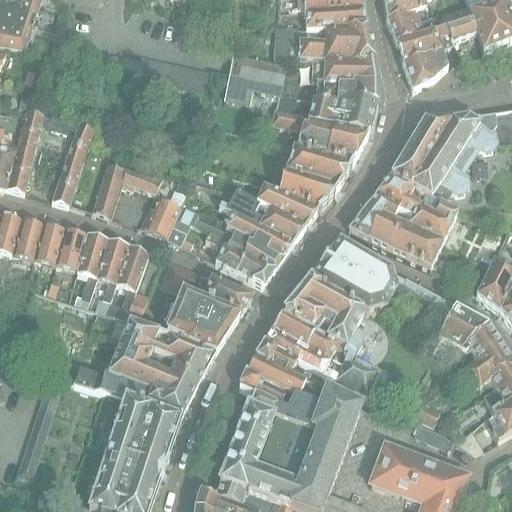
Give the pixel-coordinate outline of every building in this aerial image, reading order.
[(0,0),(0,53),(23,57),(39,7),(26,3),(28,0),(0,0)] [(303,0),(303,16),(362,14),(358,0),(303,0)] [(383,0),(382,0),(386,24),(425,14),(423,3),(436,0),(383,0)] [(511,46),(511,28),(503,4),(501,0),(468,0),(463,2),(467,13),(468,16),(470,24),(476,39),(482,57),(511,46)] [(511,0),(501,0),(503,4),(511,28),(511,0)] [(186,53),(197,53),(198,53),(200,36),(198,36),(200,12),(189,12),(186,53)] [(470,24),(468,16),(467,13),(441,22),(445,32),(445,33),(448,43),(450,48),(476,39),(470,24)] [(303,16),(303,17),(305,17),(305,22),(305,34),(365,34),(362,14),(303,16)] [(425,14),(386,24),(386,25),(396,48),(432,37),(445,33),(433,37),(422,15),(425,14)] [(275,33),(274,49),(369,51),(365,34),(305,34),(298,34),(275,33)] [(432,37),(396,48),(402,67),(440,54),(441,56),(447,54),(444,44),(448,43),(445,33),(432,37)] [(200,36),(198,53),(209,54),(210,37),(200,36)] [(369,51),(274,49),(273,66),(312,67),(372,68),(369,51)] [(51,51),(50,62),(109,72),(109,73),(137,77),(140,63),(51,51)] [(440,54),(402,67),(412,97),(434,85),(447,73),(441,56),(440,54)] [(140,63),(137,77),(135,87),(147,89),(152,65),(140,62),(140,63)] [(152,65),(147,89),(158,92),(164,67),(152,65)] [(164,67),(158,92),(170,94),(175,70),(164,67)] [(349,106),(376,109),(377,91),(373,68),(372,69),(372,68),(312,67),(310,90),(317,91),(316,105),(316,106),(347,112),(349,106)] [(175,70),(170,94),(182,97),(187,72),(175,70)] [(187,72),(182,97),(194,99),(199,75),(187,72)] [(32,91),(36,77),(27,75),(24,89),(32,91)] [(199,75),(194,99),(205,102),(211,76),(210,76),(210,77),(199,75)] [(223,105),(273,117),(275,117),(301,125),(305,105),(305,103),(279,100),(281,91),(229,80),(223,105)] [(368,140),(376,109),(349,106),(347,112),(316,106),(316,105),(312,104),(308,127),(368,140)] [(0,192),(6,194),(17,152),(26,116),(16,155),(0,152),(0,144),(3,132),(0,131),(0,192)] [(26,116),(17,152),(34,158),(40,131),(48,134),(50,129),(58,132),(60,126),(26,116)] [(275,117),(273,117),(270,131),(298,137),(299,133),(303,134),(296,156),(351,172),(368,140),(308,127),(301,125),(275,117)] [(511,129),(507,117),(494,119),(495,130),(491,137),(495,141),(496,149),(511,149),(511,129)] [(424,126),(392,181),(444,210),(451,198),(455,201),(464,199),(469,191),(467,183),(461,178),(476,154),(483,158),(491,156),(496,149),(495,141),(491,137),(495,130),(494,119),(453,125),(426,126),(425,127),(424,126)] [(60,126),(58,132),(66,134),(65,139),(73,141),(64,168),(81,174),(94,136),(60,126)] [(17,152),(6,194),(24,199),(34,158),(17,152)] [(285,178),(277,199),(317,217),(318,218),(333,201),(351,172),(296,156),(293,156),(285,178)] [(121,192),(127,172),(109,166),(92,219),(110,225),(121,192)] [(81,174),(64,168),(51,207),(68,212),(81,174)] [(155,200),(162,185),(139,176),(139,177),(127,172),(121,192),(132,196),(134,192),(155,200)] [(391,183),(377,201),(413,219),(406,234),(442,249),(457,218),(443,210),(444,210),(392,181),(391,183)] [(144,236),(165,245),(180,211),(186,197),(193,199),(196,187),(188,185),(187,189),(182,187),(177,198),(176,197),(171,211),(157,205),(153,213),(144,236)] [(236,191),(233,197),(235,198),(236,198),(259,210),(305,234),(317,217),(277,199),(277,200),(262,193),(258,203),(251,201),(252,198),(236,191)] [(220,209),(218,212),(226,215),(292,251),(305,234),(259,210),(236,198),(235,198),(233,197),(233,198),(234,199),(228,212),(220,209)] [(413,219),(377,201),(349,238),(429,276),(442,249),(406,234),(413,219)] [(138,234),(144,236),(153,213),(148,211),(138,234)] [(180,211),(165,245),(166,245),(166,246),(180,252),(183,243),(190,229),(192,230),(208,238),(225,247),(227,243),(231,245),(228,250),(273,278),(292,251),(226,215),(218,212),(217,213),(224,217),(222,221),(230,224),(224,234),(234,239),(232,241),(212,230),(196,223),(197,219),(180,211)] [(1,222),(0,223),(0,258),(10,261),(21,227),(1,222)] [(21,227),(10,261),(32,265),(43,232),(21,227)] [(43,232),(32,265),(55,270),(65,236),(43,232)] [(65,236),(55,270),(75,275),(86,241),(65,236)] [(225,247),(208,238),(204,247),(215,253),(217,249),(222,252),(214,269),(219,272),(219,273),(227,278),(228,277),(261,294),(273,278),(228,250),(231,245),(227,243),(225,247)] [(76,301),(75,308),(86,313),(87,311),(96,283),(95,283),(107,247),(86,241),(75,275),(77,276),(76,277),(88,281),(80,302),(76,301)] [(183,243),(180,252),(190,256),(193,248),(183,243)] [(95,283),(96,283),(108,288),(102,304),(97,303),(94,316),(104,319),(110,307),(116,291),(115,290),(129,253),(127,253),(107,247),(95,283)] [(309,288),(363,319),(365,320),(386,315),(392,303),(443,330),(436,341),(440,343),(441,341),(439,340),(442,336),(455,312),(339,248),(337,250),(338,250),(331,260),(330,259),(330,260),(329,260),(326,265),(322,271),(321,271),(318,275),(318,276),(318,277),(311,286),(309,288),(310,288),(309,288)] [(475,301),(498,318),(511,292),(511,275),(501,271),(509,255),(501,249),(475,301)] [(121,311),(110,307),(104,319),(123,325),(134,297),(147,302),(134,297),(148,262),(129,253),(115,290),(116,291),(126,295),(121,311)] [(181,301),(173,320),(226,342),(238,323),(192,300),(200,281),(169,269),(160,292),(181,301)] [(5,287),(14,289),(18,276),(8,274),(5,287)] [(210,284),(200,281),(192,300),(238,323),(251,303),(210,284)] [(33,295),(36,285),(28,282),(25,293),(33,295)] [(55,302),(58,290),(50,288),(46,299),(55,302)] [(309,288),(283,320),(338,355),(335,360),(343,364),(332,382),(327,391),(335,397),(333,402),(360,415),(360,414),(355,411),(362,400),(367,403),(379,377),(353,364),(365,339),(356,334),(363,319),(309,288)] [(511,292),(498,318),(511,333),(511,292)] [(134,297),(123,325),(128,327),(128,329),(136,332),(137,330),(147,302),(134,297)] [(80,335),(87,316),(47,302),(41,322),(80,335)] [(441,341),(440,343),(453,349),(445,362),(455,368),(463,354),(467,357),(469,353),(467,351),(488,331),(455,312),(442,336),(439,340),(441,341)] [(137,330),(136,332),(214,360),(226,342),(173,320),(165,340),(149,333),(137,330)] [(283,320),(273,335),(332,382),(343,364),(335,360),(338,355),(283,320)] [(120,347),(158,361),(203,378),(214,360),(136,332),(128,329),(120,347)] [(467,351),(469,353),(476,365),(498,349),(488,331),(467,351)] [(273,335),(263,350),(327,391),(332,382),(273,335)] [(158,361),(120,347),(110,371),(191,401),(197,389),(154,372),(158,361)] [(476,365),(476,366),(462,378),(477,393),(489,384),(505,372),(504,369),(510,366),(499,348),(498,349),(476,365)] [(263,350),(255,363),(315,393),(333,402),(335,397),(327,391),(263,350)] [(203,378),(158,361),(154,372),(197,389),(203,378)] [(255,363),(246,378),(293,399),(295,395),(310,402),(315,393),(255,363)] [(489,384),(494,393),(484,400),(493,416),(498,413),(499,414),(511,403),(511,369),(510,366),(504,369),(505,372),(489,384)] [(191,401),(110,371),(106,381),(79,373),(74,385),(125,404),(125,405),(180,424),(191,401)] [(0,375),(0,402),(3,404),(11,379),(0,375)] [(293,399),(246,378),(238,394),(245,397),(253,401),(252,403),(253,403),(253,401),(279,412),(287,415),(293,399)] [(46,391),(33,432),(46,436),(59,396),(46,391)] [(218,488),(220,489),(214,502),(246,511),(331,511),(324,509),(360,415),(333,402),(315,393),(310,402),(295,395),(293,399),(287,415),(279,412),(253,401),(253,403),(252,403),(253,403),(249,411),(248,412),(246,411),(242,424),(242,425),(220,484),(219,484),(218,488)] [(498,413),(493,416),(490,419),(498,434),(491,438),(497,448),(511,438),(511,403),(499,414),(498,413)] [(88,511),(71,506),(70,511),(72,511),(150,511),(167,466),(181,425),(179,424),(180,424),(125,405),(105,465),(89,511),(88,511)] [(410,420),(432,431),(440,416),(422,407),(410,420)] [(415,441),(414,441),(447,455),(446,457),(449,458),(449,456),(452,447),(443,441),(419,430),(420,429),(379,410),(373,422),(415,441)] [(474,462),(483,456),(471,435),(454,447),(474,462)] [(31,439),(17,479),(31,484),(44,443),(31,439)] [(455,511),(466,484),(384,453),(370,491),(423,511),(422,511),(455,511)] [(200,497),(195,511),(246,511),(214,502),(200,497)]
